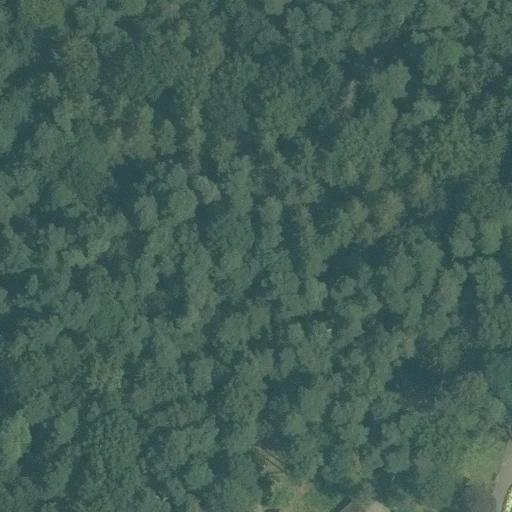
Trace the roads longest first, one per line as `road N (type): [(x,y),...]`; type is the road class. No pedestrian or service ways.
road 1 (unclassified): [(456,393),(302,415),(189,416),(0,354)]
road 2 (track): [(0,86),(411,165)]
road 3 (unknown): [(348,0),(411,165)]
